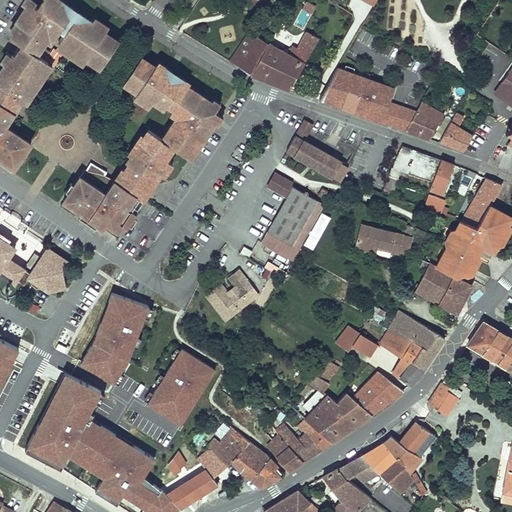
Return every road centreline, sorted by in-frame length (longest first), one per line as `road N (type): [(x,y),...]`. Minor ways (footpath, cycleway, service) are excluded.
road 1 (tertiary): [(482,306),(410,400),(231,511)]
road 2 (unclassified): [(511,178),(263,88)]
road 3 (residential): [(143,269),(169,287),(191,279),(279,136),(251,112)]
road 4 (residential): [(102,254),(0,428)]
road 5 (residential): [(143,269),(251,112)]
road 6 (unclassified): [(263,88),(149,18)]
road 7 (residential): [(0,180),(102,254)]
